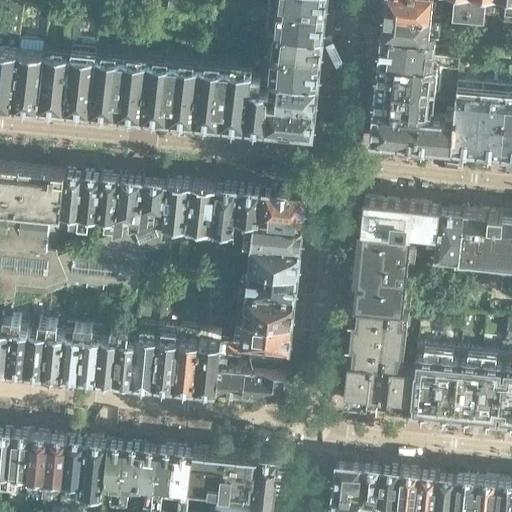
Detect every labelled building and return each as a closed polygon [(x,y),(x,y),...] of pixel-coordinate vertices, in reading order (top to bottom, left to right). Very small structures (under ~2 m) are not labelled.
[(0,0),(0,97),(14,99),(19,42),(23,0),(0,0)] [(68,14),(69,1),(60,0),(51,0),(49,24),(65,26),(66,14),(68,14)] [(210,13),(211,0),(209,0),(195,0),(194,11),(210,13)] [(238,16),(239,0),(211,0),(210,13),(229,15),(238,16)] [(326,8),(326,0),(278,0),(278,4),(326,8)] [(431,11),(432,0),(386,0),(385,7),(431,11)] [(469,21),(470,10),(471,0),(459,0),(455,0),(451,0),(451,8),(441,7),(438,36),(463,38),(467,39),(469,21)] [(471,0),(470,10),(485,12),(486,0),(471,0)] [(323,32),(325,17),(326,8),(278,4),(268,3),(266,27),(276,28),(323,32)] [(140,14),(141,6),(126,4),(125,12),(140,14)] [(429,35),(431,11),(385,7),(383,31),(429,35)] [(243,24),(244,16),(238,16),(229,15),(228,23),(243,24)] [(474,39),(476,22),(469,21),(467,39),(474,39)] [(254,26),(243,24),(228,23),(228,31),(254,33),(254,26)] [(321,56),(323,32),(276,28),(274,51),(321,56)] [(433,57),(436,36),(429,35),(383,31),(382,31),(382,32),(383,32),(380,55),(379,56),(380,57),(437,62),(438,58),(433,57)] [(474,39),(467,39),(463,38),(461,55),(485,57),(487,41),(474,39)] [(38,101),(43,44),(19,42),(14,99),(38,101)] [(64,104),(69,47),(43,44),(38,101),(64,104)] [(89,107),(95,49),(69,47),(64,104),(89,107)] [(245,122),(250,74),(250,70),(252,50),(226,47),(224,62),(199,60),(193,117),(245,122)] [(141,112),(147,55),(95,49),(89,107),(141,112)] [(258,71),(260,51),(252,50),(250,70),(258,71)] [(318,80),(321,56),(274,51),(271,76),(279,76),(318,80)] [(193,117),(199,60),(147,55),(141,112),(193,117)] [(431,88),(433,67),(437,67),(437,62),(380,57),(377,82),(431,88)] [(266,124),(268,100),(271,76),(250,74),(245,122),(266,124)] [(316,104),(318,81),(318,80),(279,76),(276,100),(315,104),(316,104)] [(428,108),(431,88),(377,82),(375,108),(418,112),(431,114),(432,108),(428,108)] [(477,145),(482,88),(458,86),(456,106),(452,143),(477,145)] [(501,147),(507,91),(482,88),(477,145),(501,147)] [(511,148),(511,91),(507,91),(501,147),(511,148)] [(313,125),(315,109),(314,109),(315,104),(276,100),(268,100),(266,124),(313,129),(313,125)] [(452,143),(456,106),(448,106),(447,115),(431,114),(418,112),(415,139),(452,143)] [(415,139),(418,112),(375,108),(374,108),(372,135),(415,139)] [(145,262),(146,253),(161,247),(164,217),(169,174),(145,172),(140,218),(130,221),(124,223),(115,227),(59,246),(63,205),(67,164),(0,157),(0,363),(8,364),(13,311),(15,289),(49,292),(72,282),(142,289),(145,262)] [(79,216),(84,166),(67,164),(63,205),(71,206),(70,216),(79,216)] [(98,208),(102,168),(84,166),(79,216),(89,217),(90,207),(98,208)] [(115,220),(120,170),(102,168),(98,208),(107,209),(106,219),(115,220)] [(140,218),(145,172),(120,170),(115,220),(115,227),(124,223),(125,211),(131,212),(130,221),(140,218)] [(188,220),(192,177),(169,174),(164,217),(188,220)] [(212,222),(216,179),(192,177),(188,220),(212,222)] [(236,212),(239,181),(216,179),(212,222),(234,224),(236,212)] [(259,214),(262,184),(239,181),(236,212),(259,214)] [(303,219),(306,192),(306,190),(305,189),(304,188),(302,188),(262,184),(259,214),(236,212),(234,224),(233,237),(252,239),(300,244),(301,241),(300,241),(302,221),(303,221),(303,219)] [(437,237),(440,201),(365,193),(362,220),(363,220),(415,225),(417,226),(417,228),(427,236),(437,237)] [(459,252),(464,204),(440,201),(437,237),(435,250),(459,252)] [(511,268),(511,208),(464,204),(459,252),(458,263),(511,268)] [(407,303),(415,225),(363,220),(362,222),(355,298),(407,303)] [(186,269),(189,236),(167,244),(165,264),(165,267),(186,269)] [(298,268),(300,244),(252,239),(250,263),(298,268)] [(165,264),(167,244),(161,247),(146,253),(145,262),(165,264)] [(295,294),(298,268),(250,263),(243,262),(241,288),(247,289),(295,294)] [(228,285),(229,275),(207,272),(206,282),(228,285)] [(292,319),(295,294),(247,289),(245,314),(292,319)] [(409,303),(407,303),(355,298),(355,299),(344,397),(412,404),(416,368),(416,361),(404,360),(409,303)] [(499,413),(511,413),(511,315),(422,306),(419,339),(416,361),(416,368),(412,404),(456,409),(499,413)] [(154,379),(161,314),(161,310),(140,308),(138,335),(133,377),(154,379)] [(26,366),(30,324),(21,323),(22,312),(13,311),(8,364),(26,366)] [(44,368),(49,315),(40,314),(39,325),(30,324),(26,366),(44,368)] [(98,373),(102,331),(103,315),(93,314),(93,319),(85,318),(80,371),(98,373)] [(175,381),(180,332),(181,316),(161,314),(154,379),(175,381)] [(289,344),(292,319),(245,314),(242,338),(242,339),(289,344)] [(62,369),(66,327),(57,326),(58,316),(49,315),(44,368),(62,369)] [(80,371),(85,318),(76,317),(75,328),(66,327),(62,369),(80,371)] [(115,375),(121,322),(112,321),(111,332),(102,331),(98,373),(115,375)] [(133,377),(138,335),(128,334),(129,323),(121,322),(115,375),(133,377)] [(195,383),(200,334),(180,332),(175,381),(195,383)] [(216,385),(219,361),(219,355),(221,336),(200,334),(195,383),(216,385)] [(287,365),(289,345),(289,344),(242,339),(242,338),(221,336),(219,355),(247,358),(246,363),(287,367),(287,365)] [(244,388),(246,363),(219,361),(216,385),(244,388)] [(286,378),(286,376),(287,369),(287,367),(246,363),(244,388),(284,392),(286,378)] [(9,476),(14,425),(0,423),(0,464),(3,465),(2,475),(9,476)] [(28,467),(33,427),(14,425),(9,476),(19,477),(21,466),(28,467)] [(45,480),(51,428),(33,427),(28,467),(39,468),(38,479),(45,480)] [(64,471),(68,430),(51,428),(45,480),(56,481),(57,470),(64,471)] [(82,484),(87,432),(68,430),(64,471),(76,472),(75,483),(82,484)] [(106,475),(110,434),(87,432),(82,484),(105,486),(106,475)] [(121,488),(126,436),(110,434),(106,475),(114,476),(113,487),(121,488)] [(139,478),(143,438),(126,436),(121,488),(129,489),(131,477),(139,478)] [(156,492),(161,440),(143,438),(139,478),(148,479),(147,491),(156,492)] [(173,482),(177,441),(161,440),(156,492),(163,493),(165,481),(173,482)] [(187,504),(194,443),(177,441),(173,482),(182,483),(179,503),(187,504)] [(252,497),(258,449),(194,443),(187,504),(201,505),(202,491),(214,492),(214,493),(252,497)] [(273,499),(278,451),(258,449),(252,497),(273,499)] [(358,488),(361,459),(337,457),(334,486),(358,488)] [(377,496),(380,461),(361,459),(358,488),(357,494),(364,495),(377,496)] [(397,498),(401,463),(380,461),(377,496),(397,498)] [(417,502),(421,465),(401,463),(397,498),(397,500),(416,501),(416,502),(417,502)] [(433,511),(437,467),(421,465),(417,502),(416,502),(416,507),(426,508),(425,511),(433,511)] [(452,510),(456,469),(437,467),(433,511),(442,511),(443,510),(452,510)] [(473,511),(477,471),(456,469),(452,510),(452,511),(473,511)] [(493,511),(498,473),(477,471),(473,511),(493,511)] [(511,511),(511,474),(498,473),(493,511),(511,511)] [(363,499),(364,495),(357,494),(358,488),(334,486),(332,505),(373,509),(373,507),(373,500),(363,499)] [(271,511),(273,499),(252,497),(214,493),(212,511),(271,511)]
